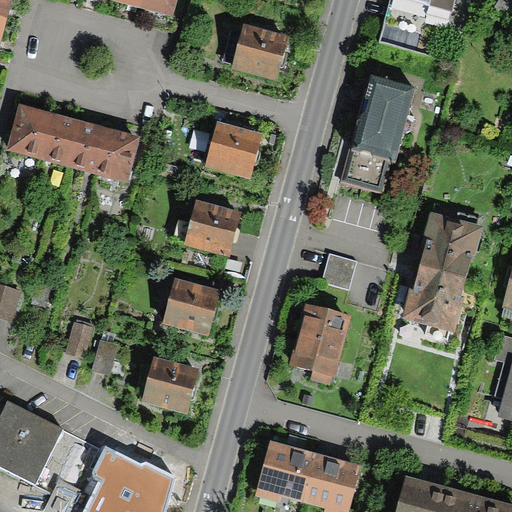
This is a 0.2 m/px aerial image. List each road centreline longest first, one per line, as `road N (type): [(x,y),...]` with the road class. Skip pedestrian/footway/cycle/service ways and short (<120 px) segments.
road 1 (residential): [(312,124),(238,398)]
road 2 (residential): [(511,471),(238,398)]
road 3 (residential): [(220,467),(11,365)]
road 4 (residential): [(164,80),(126,113),(52,93),(29,75),(17,39)]
road 5 (residential): [(17,39),(41,21),(71,18),(153,38),(164,80)]
road 6 (residential): [(164,80),(312,124)]
road 7 (residential): [(345,0),(312,124)]
